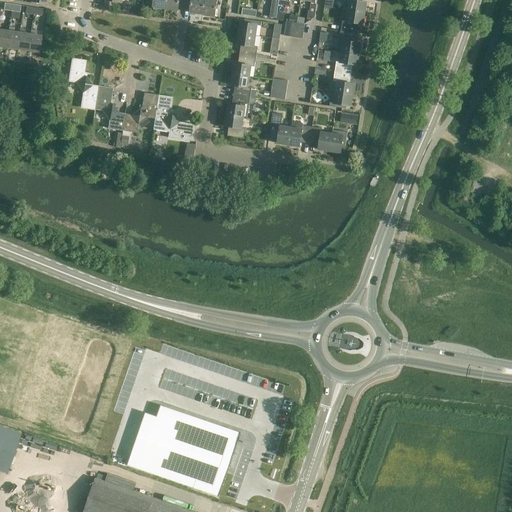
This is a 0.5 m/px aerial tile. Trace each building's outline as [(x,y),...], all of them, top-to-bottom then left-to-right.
[(144,0),(136,0),(136,7),(143,8),(144,1),(144,0)] [(153,7),(165,9),(166,0),(148,0),(147,5),(153,5),(153,7)] [(179,7),(185,7),(185,0),(166,0),(165,9),(178,11),(179,7)] [(190,13),(203,15),(204,0),(185,0),(185,7),(191,8),(190,13)] [(217,0),(204,0),(203,15),(215,16),(217,0)] [(307,20),(311,20),(315,17),(317,4),(315,4),(315,0),(301,0),(310,1),(307,20)] [(347,10),(365,13),(367,2),(361,1),(361,0),(348,0),(349,0),(347,10)] [(4,10),(12,11),(13,4),(5,3),(4,10)] [(12,11),(20,12),(21,6),(13,4),(12,11)] [(364,24),(365,13),(347,10),(345,21),(342,21),(341,30),(356,32),(357,23),(364,24)] [(239,33),(257,36),(258,25),(262,26),(262,22),(257,21),(245,19),(245,20),(247,20),(246,23),(240,22),(239,33)] [(286,22),(284,36),(291,37),(293,22),(286,22)] [(291,37),(297,38),(299,23),(293,22),(291,37)] [(299,23),(297,38),(303,39),(305,24),(299,23)] [(6,47),(17,49),(20,32),(14,32),(15,28),(9,27),(9,31),(6,47)] [(17,49),(28,51),(31,34),(25,33),(25,29),(20,28),(20,32),(17,49)] [(0,46),(6,47),(9,31),(0,29),(0,46)] [(31,30),(31,34),(28,51),(39,53),(42,36),(36,35),(37,31),(31,30)] [(354,42),(356,32),(341,30),(339,41),(342,41),(341,51),(359,54),(361,43),(354,42)] [(241,54),(257,57),(259,46),(255,46),(257,36),(239,33),(237,44),(243,45),(241,54)] [(269,38),(268,46),(276,48),(277,39),(269,38)] [(319,50),(317,59),(327,60),(328,52),(319,50)] [(358,65),(359,54),(341,51),(339,62),(336,62),(335,71),(350,73),(351,64),(358,65)] [(233,74),(250,76),(252,66),(255,66),(257,57),(241,54),(240,64),(234,63),(233,74)] [(72,58),(70,68),(68,81),(77,82),(83,92),(81,101),(96,103),(98,86),(92,85),(84,74),(86,60),(72,58)] [(335,92),(353,95),(355,84),(348,83),(350,73),(335,71),(333,81),(336,82),(335,92)] [(237,86),(235,95),(256,98),(255,98),(256,91),(252,90),(252,87),(249,86),(250,76),(233,74),(231,85),(237,86)] [(274,79),(273,85),(287,87),(288,81),(274,79)] [(285,99),(287,87),(273,85),(271,97),(285,99)] [(98,86),(96,103),(95,109),(103,111),(110,120),(108,128),(122,130),(125,114),(118,113),(111,102),(113,88),(98,86)] [(351,106),(353,95),(335,92),(333,103),(330,102),(329,106),(346,109),(346,108),(345,108),(345,105),(351,106)] [(155,119),(158,95),(144,93),(142,107),(131,115),(125,114),(122,130),(123,131),(121,144),(128,145),(130,132),(137,133),(138,124),(148,117),(155,119)] [(155,119),(153,129),(169,132),(168,138),(173,138),(183,140),(193,142),(196,124),(185,123),(178,122),(171,111),(173,97),(158,95),(155,119)] [(227,115),(244,117),(245,106),(249,107),(250,104),(252,104),(255,102),(256,98),(235,95),(234,104),(228,104),(227,115)] [(278,143),(289,145),(291,127),(281,125),(283,114),(273,113),(269,137),(270,136),(279,137),(278,143)] [(341,113),(340,123),(357,125),(359,115),(341,113)] [(244,117),(227,115),(225,126),(231,126),(229,136),(228,135),(228,136),(244,138),(246,128),(242,127),(244,117)] [(292,121),(291,127),(289,145),(300,147),(301,140),(310,142),(312,127),(303,125),(302,123),(292,121)] [(319,149),(330,151),(332,133),(321,132),(322,128),(312,127),(310,142),(320,143),(319,149)] [(332,133),(330,151),(341,153),(342,146),(345,147),(344,148),(345,148),(347,132),(343,131),(343,135),(332,133)] [(144,413),(127,464),(218,496),(236,444),(179,425),(183,414),(160,406),(156,417),(144,413)] [(0,426),(0,470),(5,472),(19,433),(0,426)] [(193,511),(133,491),(136,484),(108,474),(106,482),(96,478),(83,511),(193,511)]
